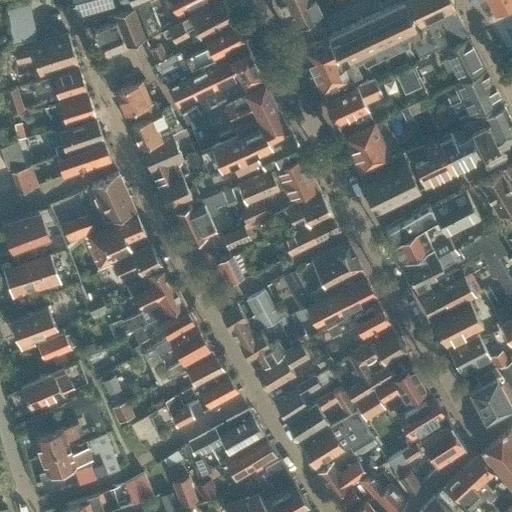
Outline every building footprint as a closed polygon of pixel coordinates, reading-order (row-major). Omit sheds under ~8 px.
[(73,0),(77,13),(122,0),(124,0),(128,9),(133,7),(133,5),(130,0),(73,0)] [(154,0),(150,2),(154,11),(166,5),(174,19),(187,12),(200,5),(198,2),(202,0),(154,0)] [(224,0),(216,0),(167,26),(163,29),(166,35),(171,32),(175,40),(188,32),(185,26),(192,22),(200,37),(235,19),(224,0)] [(279,0),(285,12),(310,0),(279,0)] [(310,0),(285,12),(292,28),(329,11),(326,4),(333,1),(332,0),(310,0)] [(408,38),(412,36),(424,31),(408,0),(402,0),(301,47),(322,92),(323,92),(326,99),(353,87),(349,79),(355,77),(361,74),(356,62),(362,59),(365,64),(410,43),(408,38)] [(412,36),(413,38),(421,54),(468,30),(452,0),(408,0),(424,31),(412,36)] [(511,0),(488,0),(496,14),(511,5),(511,0)] [(6,10),(12,44),(36,39),(29,1),(6,10)] [(149,1),(137,7),(138,10),(148,34),(160,27),(150,4),(149,1)] [(128,9),(114,14),(127,45),(145,36),(134,7),(133,7),(128,9)] [(110,23),(94,28),(106,54),(127,45),(114,14),(108,16),(110,23)] [(245,40),(235,20),(204,37),(214,56),(245,40)] [(40,73),(78,61),(68,32),(14,50),(18,63),(35,58),(40,73)] [(454,67),(460,79),(486,67),(470,35),(444,46),(449,56),(443,59),(448,70),(454,67)] [(167,56),(157,61),(154,62),(163,81),(166,80),(184,71),(206,61),(214,57),(214,56),(204,37),(194,42),(197,49),(187,54),(183,47),(167,56)] [(227,50),(239,75),(243,83),(263,74),(246,41),(227,50)] [(157,61),(167,56),(160,43),(151,48),(157,61)] [(218,86),(239,75),(227,50),(214,57),(206,61),(218,86)] [(431,52),(422,56),(415,60),(422,73),(437,65),(431,52)] [(197,96),(218,86),(206,61),(184,71),(197,96)] [(79,66),(51,75),(32,81),(36,93),(55,86),(57,93),(53,94),(55,98),(86,87),(79,66)] [(412,67),(398,73),(406,90),(419,84),(412,67)] [(448,105),(494,83),(486,67),(460,79),(453,82),(458,92),(448,97),(451,102),(447,104),(448,105)] [(178,105),(197,96),(184,71),(166,80),(178,105)] [(289,125),(265,77),(243,87),(246,94),(259,121),(266,135),(289,125)] [(375,77),(353,87),(326,99),(337,123),(338,122),(343,135),(373,121),(367,107),(368,106),(365,100),(382,91),(375,77)] [(145,118),(160,111),(155,100),(151,101),(142,80),(116,91),(126,113),(140,107),(145,118)] [(494,83),(448,105),(451,110),(464,104),(469,114),(501,99),(494,83)] [(16,86),(4,91),(12,113),(24,108),(16,86)] [(95,113),(88,91),(59,101),(65,119),(61,121),(62,125),(95,113)] [(432,92),(423,97),(427,105),(436,101),(432,92)] [(259,121),(246,94),(224,104),(237,132),(259,121)] [(211,108),(206,98),(200,102),(204,111),(211,108)] [(407,104),(400,108),(402,113),(417,144),(441,132),(438,126),(422,134),(411,114),(407,104)] [(484,113),(501,147),(511,141),(511,120),(504,104),(484,113)] [(170,107),(160,111),(145,118),(131,124),(141,146),(156,139),(163,136),(157,124),(174,116),(170,107)] [(199,114),(196,107),(182,113),(186,121),(190,119),(199,114)] [(448,123),(441,108),(434,111),(441,126),(448,123)] [(200,149),(213,143),(202,113),(199,114),(190,119),(200,149)] [(501,148),(501,147),(484,113),(467,121),(484,156),(501,148)] [(58,132),(62,145),(56,147),(59,156),(84,146),(83,143),(103,136),(97,117),(58,132)] [(373,121),(343,135),(360,171),(391,156),(375,120),(373,121)] [(27,136),(23,121),(14,123),(18,139),(27,136)] [(210,170),(256,149),(293,133),(289,125),(266,135),(259,121),(237,132),(213,143),(200,149),(209,170),(210,170)] [(156,139),(158,142),(142,150),(151,168),(169,160),(171,165),(177,162),(184,159),(176,139),(189,133),(184,122),(171,128),(172,131),(163,136),(156,139)] [(436,136),(453,171),(482,157),(472,138),(457,145),(450,130),(436,136)] [(265,168),(302,152),(293,133),(256,149),(210,170),(214,179),(260,158),(265,168)] [(83,143),(84,146),(85,147),(57,158),(63,174),(111,156),(106,143),(103,136),(83,143)] [(425,184),(453,171),(436,136),(423,142),(431,158),(416,165),(425,184)] [(0,146),(8,168),(25,162),(17,140),(0,146)] [(186,154),(190,164),(201,160),(196,150),(186,154)] [(375,165),(360,172),(364,181),(377,209),(420,188),(403,152),(395,156),(397,160),(377,169),(375,165)] [(303,154),(238,182),(246,200),(283,185),(289,199),(319,186),(303,154)] [(169,160),(151,168),(159,186),(183,176),(177,162),(171,165),(169,160)] [(27,165),(12,170),(19,190),(34,185),(34,184),(27,165)] [(511,187),(501,170),(479,180),(499,214),(511,207),(511,187)] [(95,196),(106,222),(135,209),(118,171),(92,183),(97,195),(95,196)] [(192,195),(183,176),(159,186),(168,206),(192,195)] [(227,202),(234,198),(229,187),(223,190),(222,188),(200,198),(199,196),(176,206),(178,211),(176,212),(190,244),(204,238),(203,235),(215,230),(208,216),(219,211),(216,204),(226,200),(227,202)] [(446,233),(480,216),(466,187),(431,205),(437,216),(446,233)] [(332,212),(321,191),(299,202),(298,201),(287,206),(295,221),(296,221),(300,228),(311,223),(332,212)] [(246,222),(258,217),(269,212),(264,200),(241,210),(246,222)] [(437,216),(431,205),(430,202),(385,227),(392,241),(423,224),(422,222),(431,217),(432,219),(437,216)] [(49,236),(40,211),(4,225),(13,249),(49,236)] [(146,232),(137,212),(120,220),(84,238),(98,266),(133,250),(128,241),(146,232)] [(269,212),(258,217),(262,225),(273,220),(269,212)] [(311,223),(300,228),(283,237),(291,253),(341,228),(333,213),(311,224),(311,223)] [(87,216),(61,228),(69,243),(94,231),(87,216)] [(447,235),(446,233),(437,216),(432,219),(438,230),(433,232),(435,236),(430,238),(423,224),(392,241),(402,261),(447,235)] [(250,238),(244,224),(222,233),(228,248),(250,238)] [(483,253),(488,260),(507,292),(511,289),(511,278),(498,256),(507,251),(493,228),(456,248),(464,263),(483,253)] [(464,263),(456,248),(449,234),(447,235),(402,261),(416,289),(437,278),(432,269),(442,264),(441,261),(452,255),(458,267),(464,263)] [(331,248),(312,259),(318,273),(345,259),(347,255),(354,252),(348,239),(331,248)] [(152,244),(126,257),(114,263),(121,276),(140,267),(143,273),(162,264),(152,244)] [(239,251),(233,255),(218,262),(229,283),(243,276),(241,271),(247,268),(239,251)] [(309,291),(315,301),(330,293),(351,283),(347,275),(362,268),(363,268),(354,252),(347,255),(345,259),(318,273),(324,284),(309,291)] [(60,279),(51,253),(4,268),(14,295),(60,279)] [(465,273),(488,260),(483,253),(464,263),(458,267),(439,276),(443,283),(420,295),(430,315),(475,292),(465,273)] [(159,317),(185,303),(167,266),(147,276),(152,286),(145,289),(135,294),(142,307),(144,306),(149,315),(144,317),(141,311),(113,325),(118,336),(132,329),(133,331),(137,329),(156,318),(157,317),(159,316),(159,317)] [(315,301),(309,291),(296,267),(282,275),(301,308),(306,305),(315,301)] [(351,283),(330,293),(315,301),(306,305),(317,326),(376,295),(362,268),(347,275),(351,283)] [(135,294),(145,289),(152,286),(147,276),(126,286),(130,295),(135,293),(135,294)] [(247,298),(262,326),(280,317),(265,289),(247,298)] [(91,315),(107,308),(102,297),(86,305),(91,315)] [(483,325),(468,297),(431,316),(446,344),(483,325)] [(494,306),(500,318),(511,311),(511,300),(510,298),(494,306)] [(378,299),(337,322),(344,333),(358,324),(366,337),(390,321),(378,299)] [(256,332),(237,301),(221,311),(239,342),(256,332)] [(48,305),(11,320),(22,346),(34,341),(32,336),(57,326),(48,305)] [(196,322),(186,306),(160,321),(157,317),(156,318),(137,329),(134,331),(140,342),(156,344),(151,335),(163,328),(168,337),(169,338),(196,322)] [(511,343),(511,345),(511,318),(500,324),(510,343),(511,343)] [(158,383),(183,370),(215,353),(196,322),(169,338),(168,337),(143,352),(158,383)] [(308,336),(301,324),(286,333),(293,345),(308,336)] [(394,330),(392,326),(373,337),(359,345),(347,353),(356,367),(351,371),(357,380),(371,370),(366,362),(380,353),(384,361),(406,350),(395,330),(394,330)] [(261,365),(284,351),(277,340),(270,344),(261,329),(256,332),(239,342),(249,358),(261,351),(266,360),(260,363),(261,365)] [(38,344),(45,359),(70,347),(63,332),(38,344)] [(490,355),(479,333),(449,349),(460,370),(490,355)] [(80,356),(96,348),(93,341),(76,349),(80,356)] [(284,351),(261,365),(255,369),(268,389),(295,373),(291,366),(309,355),(301,342),(284,351)] [(140,345),(132,349),(136,355),(143,351),(140,345)] [(314,353),(322,367),(333,360),(325,346),(314,353)] [(509,359),(502,348),(491,354),(497,366),(509,359)] [(215,353),(183,370),(185,373),(188,372),(196,386),(205,380),(206,381),(211,378),(225,370),(215,353)] [(511,359),(500,366),(511,386),(511,359)] [(428,387),(414,363),(398,372),(399,374),(377,387),(384,398),(401,388),(408,399),(428,387)] [(302,394),(336,373),(330,364),(293,387),(274,399),(284,416),(307,402),(302,394)] [(64,365),(53,370),(21,387),(31,407),(63,390),(63,389),(73,383),(64,365)] [(354,400),(371,389),(396,373),(393,369),(390,371),(386,365),(373,373),(371,370),(357,380),(358,382),(347,389),(354,400)] [(481,383),(470,389),(485,418),(511,403),(511,390),(506,379),(502,373),(500,374),(496,365),(477,375),(481,383)] [(205,380),(196,386),(207,408),(239,391),(228,374),(214,383),(211,378),(206,381),(205,380)] [(114,375),(105,379),(110,390),(119,385),(114,375)] [(346,411),(355,405),(342,385),(286,419),(297,438),(327,418),(321,408),(337,397),(346,411)] [(385,407),(374,389),(354,401),(366,419),(385,407)] [(71,398),(76,412),(87,408),(89,415),(91,415),(96,430),(105,427),(91,390),(71,398)] [(416,440),(421,437),(449,420),(446,415),(432,393),(397,415),(410,436),(406,438),(409,444),(416,440)] [(184,404),(179,394),(166,400),(177,426),(204,410),(197,397),(184,404)] [(130,416),(123,401),(113,407),(120,421),(130,416)] [(231,453),(265,433),(248,407),(188,441),(189,442),(184,444),(199,477),(212,469),(202,453),(223,440),(231,453)] [(300,441),(314,465),(370,431),(355,407),(300,441)] [(34,416),(27,419),(29,425),(37,422),(34,416)] [(449,420),(421,437),(437,464),(465,446),(449,420)] [(41,455),(69,444),(67,438),(79,434),(76,426),(80,425),(79,421),(34,436),(41,455)] [(511,511),(511,433),(509,429),(481,451),(511,488),(511,504),(503,511),(511,511)] [(74,468),(79,482),(119,468),(107,431),(89,437),(94,451),(99,450),(104,464),(93,468),(91,462),(74,468)] [(377,442),(370,431),(349,444),(356,455),(377,442)] [(237,478),(240,477),(250,470),(277,453),(266,435),(225,459),(237,478)] [(416,440),(409,444),(388,458),(395,469),(422,451),(416,440)] [(69,444),(41,455),(47,473),(56,470),(58,476),(70,472),(68,466),(92,458),(90,453),(86,455),(83,447),(71,451),(69,444)] [(333,494),(367,472),(353,451),(344,458),(348,464),(340,470),(333,459),(317,470),(333,494)] [(466,477),(478,490),(481,493),(482,492),(489,499),(505,485),(501,480),(492,489),(484,480),(493,472),(478,454),(463,467),(469,474),(466,477)] [(293,479),(279,456),(265,466),(278,487),(293,479)] [(485,511),(471,497),(478,490),(466,477),(469,474),(463,467),(444,484),(472,511),(485,511)] [(372,494),(374,492),(391,511),(407,499),(382,470),(377,475),(372,469),(360,480),(372,494)] [(49,477),(47,473),(46,470),(38,472),(41,479),(49,477)] [(145,470),(125,482),(132,501),(153,494),(145,470)] [(411,494),(420,483),(412,470),(401,477),(411,494)] [(197,498),(187,474),(171,480),(181,504),(197,498)] [(218,492),(211,477),(195,484),(202,499),(218,492)] [(305,511),(311,508),(295,482),(263,500),(264,500),(263,500),(253,505),(257,511),(305,511)] [(351,485),(335,497),(345,510),(361,498),(351,485)] [(452,511),(459,504),(442,487),(434,494),(417,511),(452,511)] [(101,511),(102,511),(99,502),(101,502),(99,496),(103,495),(102,491),(66,503),(68,507),(60,510),(60,511),(101,511)] [(257,511),(253,505),(263,500),(258,492),(223,505),(226,511),(257,511)] [(375,511),(365,499),(349,511),(375,511)] [(150,509),(151,511),(164,511),(166,511),(162,503),(150,509)]
